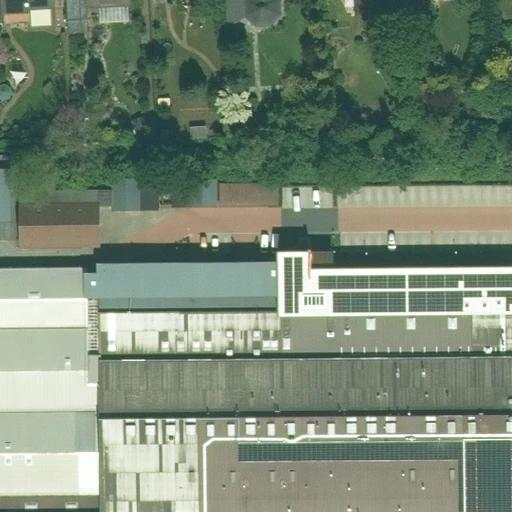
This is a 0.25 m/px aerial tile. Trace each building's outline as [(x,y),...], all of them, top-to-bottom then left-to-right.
[(57,0),(6,0),(7,11),(58,10),(57,0)] [(89,0),(71,0),(73,21),(91,21),(90,8),(89,0)] [(395,0),(249,0),(250,17),(260,26),(275,26),(286,15),(284,0),(360,0),(362,18),(397,17),(395,0)] [(21,168),(0,167),(0,219),(23,220),(21,168)] [(188,185),(189,209),(281,208),(280,184),(188,185)] [(106,202),(26,202),(25,249),(106,248),(106,202)] [(394,271),(393,257),(368,258),(369,272),(394,271)] [(0,511),(511,511),(511,307),(293,310),(292,266),(112,268),(112,285),(94,285),(94,267),(0,268),(0,511)]
